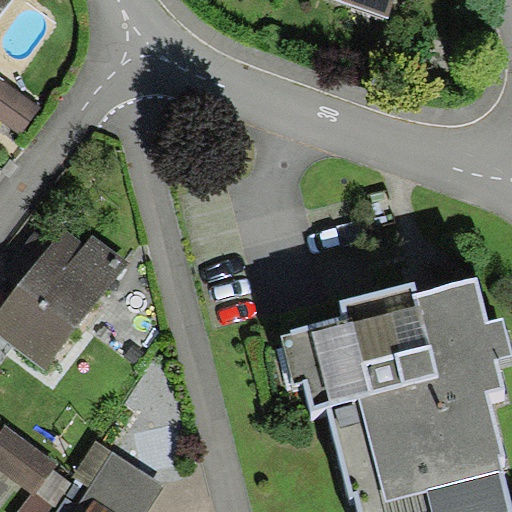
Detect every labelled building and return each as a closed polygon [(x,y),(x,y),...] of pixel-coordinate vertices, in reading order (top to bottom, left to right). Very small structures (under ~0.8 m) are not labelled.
[(388,0),(343,0),(384,12),(388,0)] [(0,68),(0,117),(24,139),(48,111),(0,68)] [(73,233),(1,325),(45,360),(118,268),(73,233)] [(481,293),(289,341),(307,410),(332,404),(359,511),(509,511),(481,401),(506,394),(481,293)] [(4,511),(5,511),(54,511),(76,481),(41,458),(23,484),(4,511)]
